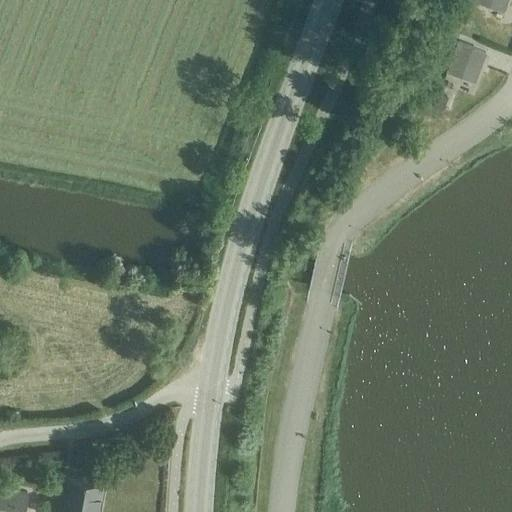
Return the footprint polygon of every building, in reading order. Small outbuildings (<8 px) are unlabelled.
[(476,0),(476,1),(506,12),(510,0),(476,0)] [(458,40),(448,72),(478,83),(489,53),(458,40)] [(438,91),(433,104),(442,108),(447,94),(438,91)] [(16,409),(7,411),(9,421),(18,419),(16,409)] [(97,511),(103,482),(67,475),(59,511),(97,511)] [(22,511),(27,491),(0,486),(0,511),(22,511)]
